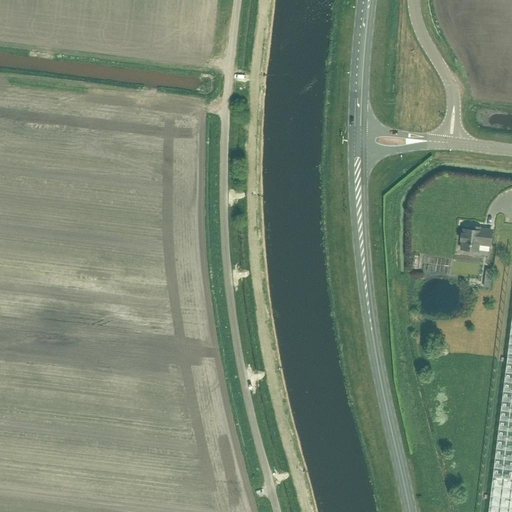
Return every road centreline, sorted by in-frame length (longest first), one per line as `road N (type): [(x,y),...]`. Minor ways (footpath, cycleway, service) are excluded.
road 1 (unclassified): [(275,511),(236,345),(223,225),(234,0)]
road 2 (secondary): [(409,511),(367,309),(358,151)]
road 3 (secondary): [(357,132),(364,0)]
